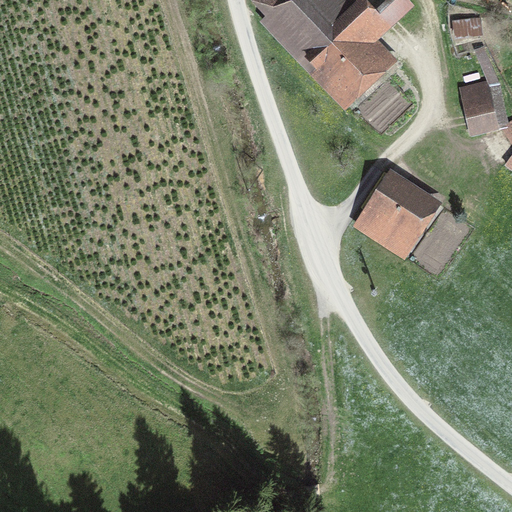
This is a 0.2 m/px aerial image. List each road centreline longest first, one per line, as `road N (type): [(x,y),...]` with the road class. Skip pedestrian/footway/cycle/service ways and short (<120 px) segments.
road 1 (track): [(511,486),(424,415),(370,350),(316,243),(236,0)]
road 2 (track): [(423,41),(439,90),(437,113),(316,243)]
